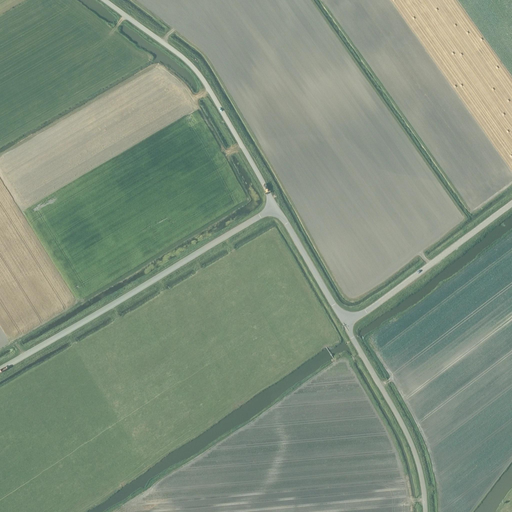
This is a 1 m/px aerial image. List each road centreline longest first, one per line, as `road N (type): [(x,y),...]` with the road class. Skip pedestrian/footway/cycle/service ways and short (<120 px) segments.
road 1 (unclassified): [(0,369),(275,205)]
road 2 (unclassified): [(275,205),(197,75),(100,0)]
road 3 (unclassified): [(344,325),(511,205)]
road 4 (unclassified): [(425,511),(408,438),(344,325)]
road 5 (unclassified): [(344,325),(275,205)]
